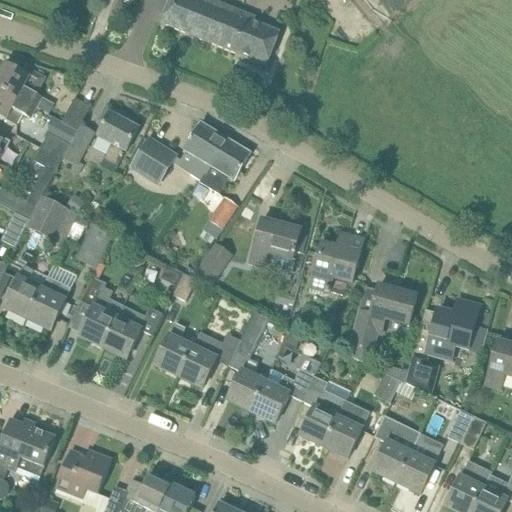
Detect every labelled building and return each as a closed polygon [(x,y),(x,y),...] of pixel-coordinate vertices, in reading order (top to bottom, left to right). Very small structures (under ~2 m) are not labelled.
[(205,0),(170,0),(169,6),(161,24),(266,67),(279,35),(254,25),(256,21),(205,0)] [(390,12),(404,0),(387,0),(383,3),(390,12)] [(6,64),(0,75),(0,89),(36,109),(41,98),(36,95),(45,79),(28,71),(26,75),(6,64)] [(30,120),(36,109),(0,89),(0,117),(16,127),(22,116),(30,120)] [(75,100),(62,123),(78,132),(80,127),(90,108),(75,100)] [(103,124),(97,136),(112,144),(104,159),(100,168),(113,175),(118,167),(126,152),(127,152),(129,147),(139,130),(134,128),(127,123),(129,118),(109,107),(106,113),(105,112),(99,122),(103,124)] [(62,123),(62,124),(69,127),(61,142),(48,135),(41,149),(63,161),(63,160),(78,132),(62,123)] [(228,151),(232,143),(201,124),(184,152),(186,153),(181,162),(204,176),(204,175),(207,176),(211,168),(220,153),(223,155),(226,150),(228,151)] [(78,132),(63,160),(77,167),(93,134),(80,127),(78,132)] [(0,162),(11,143),(0,137),(0,162)] [(149,140),(131,169),(158,186),(176,158),(149,140)] [(234,182),(240,172),(251,155),(232,143),(228,151),(226,150),(223,155),(220,153),(211,168),(207,176),(204,175),(204,176),(200,182),(199,183),(220,195),(230,179),(234,182)] [(41,149),(34,162),(45,168),(39,180),(36,185),(47,192),(62,163),(63,161),(41,149)] [(31,222),(44,198),(47,192),(30,182),(25,192),(31,195),(26,204),(4,192),(0,200),(0,205),(16,214),(31,222)] [(78,216),(44,198),(31,222),(28,229),(63,247),(67,237),(77,218),(78,216)] [(203,232),(215,240),(238,207),(226,199),(203,232)] [(2,242),(17,250),(31,222),(16,214),(2,242)] [(89,224),(77,218),(67,237),(78,243),(85,229),(86,230),(89,224)] [(269,255),(291,260),(292,261),(294,255),(296,256),(297,253),(302,254),(306,237),(299,235),(300,232),(298,231),(300,225),(284,220),(282,227),(262,222),(251,264),(265,268),(269,255)] [(97,271),(113,235),(93,226),(76,261),(97,271)] [(321,245),(316,265),(310,287),(329,292),(333,277),(353,283),(358,261),(363,242),(350,238),(346,252),(321,245)] [(217,246),(195,278),(210,288),(231,255),(217,246)] [(0,280),(1,280),(8,267),(0,262),(0,280)] [(18,280),(13,291),(4,309),(28,320),(42,291),(28,285),(35,271),(25,267),(19,280),(18,280)] [(172,296),(183,275),(166,267),(157,289),(172,296)] [(172,296),(187,303),(197,281),(183,275),(172,296)] [(81,335),(80,337),(103,349),(124,307),(101,297),(107,286),(98,281),(93,278),(92,280),(89,286),(80,304),(93,310),(81,335)] [(42,291),(28,320),(51,332),(65,302),(64,302),(71,289),(62,285),(48,279),(42,291)] [(366,285),(347,354),(368,364),(377,332),(381,333),(385,319),(409,326),(411,317),(417,298),(378,288),(378,289),(366,285)] [(482,355),(483,351),(488,331),(475,328),(480,308),(466,304),(462,318),(438,311),(426,354),(452,361),(456,348),(482,355)] [(124,307),(103,349),(127,360),(136,343),(141,332),(153,337),(163,316),(150,309),(146,318),(132,311),(124,307)] [(243,342),(231,368),(241,374),(228,402),(252,413),(265,385),(251,377),(257,364),(250,360),(269,319),(256,313),(243,342)] [(176,324),(164,348),(155,366),(179,378),(193,349),(179,342),(185,329),(176,324)] [(200,334),(193,349),(179,378),(203,389),(216,362),(231,368),(243,342),(227,335),(222,345),(200,334)] [(511,377),(511,346),(498,343),(486,386),(500,390),(504,376),(511,377)] [(406,386),(418,391),(427,359),(414,355),(406,386)] [(289,397),(302,403),(314,378),(300,371),(295,382),(285,377),(278,391),(265,385),(252,413),(275,425),(289,397)] [(385,375),(374,396),(390,404),(395,394),(401,383),(385,375)] [(300,437),(324,449),(346,404),(324,392),(328,385),(314,378),(302,403),(314,409),(300,437)] [(369,415),(346,404),(324,449),(348,460),(369,418),(367,418),(369,415)] [(474,418),(461,412),(448,439),(461,445),(474,418)] [(388,441),(382,454),(373,472),(397,484),(417,442),(421,434),(385,417),(376,435),(388,441)] [(474,418),(461,445),(473,451),(486,424),(474,418)] [(0,500),(1,501),(3,500),(4,499),(6,498),(9,495),(10,491),(9,488),(7,484),(3,482),(5,478),(8,470),(9,467),(40,479),(56,439),(35,431),(22,426),(10,421),(2,440),(0,439),(0,500)] [(417,442),(397,484),(421,495),(441,453),(417,442)] [(98,496),(105,480),(112,461),(89,452),(87,458),(70,452),(63,470),(55,490),(83,501),(87,492),(98,496)] [(446,507),(455,511),(473,511),(491,476),(492,474),(468,462),(446,507)] [(124,499),(147,510),(146,511),(160,511),(173,487),(149,475),(144,487),(132,481),(124,499)] [(511,476),(508,485),(491,476),(473,511),(502,511),(507,502),(511,503),(511,476)] [(173,487),(160,511),(197,511),(191,509),(196,498),(173,487)] [(105,511),(119,511),(122,506),(110,501),(105,511)]
